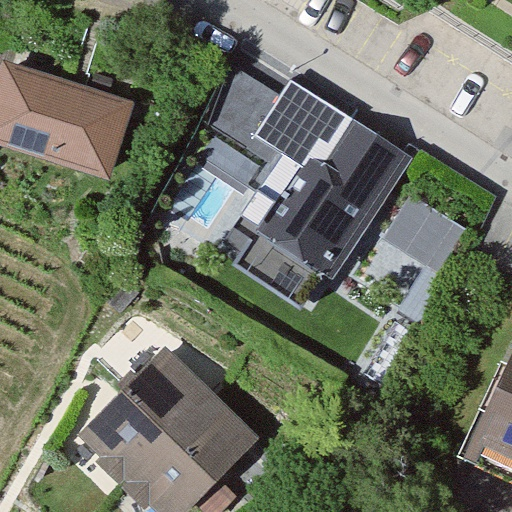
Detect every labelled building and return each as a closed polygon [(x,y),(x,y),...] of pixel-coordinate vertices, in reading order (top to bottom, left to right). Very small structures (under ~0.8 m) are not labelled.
[(0,51),(0,142),(109,179),(137,98),(0,51)] [(405,166),(334,121),(254,246),(325,291),(405,166)] [(411,195),(393,241),(442,259),(460,213),(411,195)] [(511,338),(510,338),(448,475),(511,503),(511,338)] [(192,511),(252,451),(155,357),(62,452),(123,511),(192,511)]
